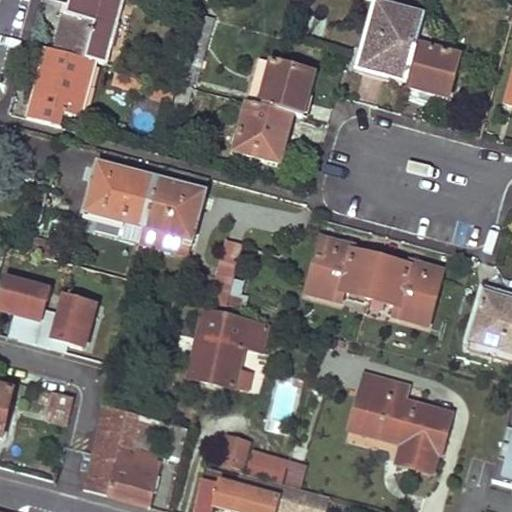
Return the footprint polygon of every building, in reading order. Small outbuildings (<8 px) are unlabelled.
[(118,0),(68,0),(54,51),(93,62),(101,64),(118,0)] [(365,6),(347,74),(382,84),(383,80),(384,77),(357,69),(373,8),(365,6)] [(418,29),(420,20),(373,8),(357,69),(384,77),(383,80),(402,85),(418,29)] [(208,20),(192,16),(187,37),(203,41),(208,20)] [(422,51),(427,31),(418,29),(402,85),(401,90),(441,101),(452,59),(422,51)] [(203,41),(187,37),(177,75),(193,79),(203,41)] [(54,51),(45,49),(26,118),(58,127),(62,113),(77,117),(93,62),(54,51)] [(240,102),(254,106),(266,63),(251,60),(240,102)] [(307,74),(266,63),(254,106),(281,113),(286,114),(296,117),(301,95),(307,74)] [(511,72),(503,105),(511,107),(511,72)] [(177,75),(174,84),(189,88),(191,88),(193,79),(177,75)] [(189,88),(174,84),(170,103),(184,107),(189,88)] [(296,117),(300,118),(306,97),(301,95),(296,117)] [(254,106),(240,102),(227,150),(273,162),(282,128),(277,126),(281,113),(254,106)] [(286,114),(281,113),(277,126),(282,128),(286,114)] [(97,162),(83,210),(140,226),(153,178),(97,162)] [(153,178),(140,226),(187,240),(201,192),(153,178)] [(135,242),(183,255),(187,240),(140,226),(135,242)] [(336,304),(340,295),(365,302),(375,261),(340,251),(340,248),(318,241),(303,294),(336,304)] [(214,269),(230,274),(238,247),(221,242),(214,269)] [(375,261),(365,302),(388,308),(385,318),(419,327),(435,274),(412,267),(410,270),(375,261)] [(230,274),(214,269),(203,305),(208,306),(213,287),(225,290),(230,274)] [(48,294),(1,281),(0,286),(0,311),(8,313),(23,317),(15,343),(33,348),(48,294)] [(208,306),(219,310),(224,293),(225,290),(213,287),(208,306)] [(224,293),(219,310),(255,320),(260,303),(224,293)] [(91,306),(48,294),(33,348),(49,353),(52,345),(67,349),(78,352),(91,306)] [(511,307),(481,300),(468,350),(511,361),(511,307)] [(23,317),(8,313),(1,339),(15,343),(23,317)] [(202,316),(186,381),(232,393),(242,352),(261,357),(266,331),(202,316)] [(67,349),(52,345),(49,353),(65,357),(67,349)] [(511,361),(468,350),(466,358),(511,369),(511,361)] [(364,380),(358,398),(368,401),(357,438),(387,446),(389,440),(401,444),(399,449),(394,469),(427,479),(433,460),(436,460),(448,422),(401,408),(405,393),(364,380)] [(275,385),(271,422),(289,424),(293,387),(275,385)] [(0,433),(10,393),(0,390),(0,433)] [(47,408),(45,415),(43,423),(65,429),(67,420),(72,401),(51,395),(40,392),(36,405),(47,408)] [(346,435),(357,438),(368,401),(358,398),(346,435)] [(101,409),(84,493),(116,502),(148,510),(159,465),(154,463),(155,457),(145,454),(150,434),(157,436),(159,424),(101,409)] [(511,416),(509,416),(488,487),(511,493),(511,416)] [(162,460),(177,464),(185,431),(170,427),(162,460)] [(225,437),(217,465),(238,471),(246,443),(225,437)] [(389,440),(387,446),(399,449),(401,444),(389,440)] [(191,511),(209,511),(211,506),(232,511),(323,511),(326,500),(237,477),(234,489),(200,479),(191,511)]
